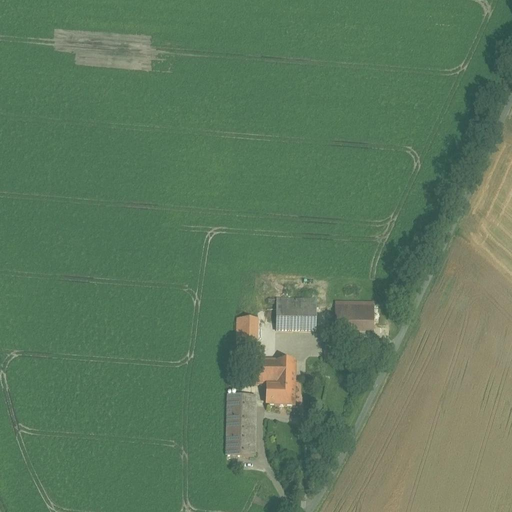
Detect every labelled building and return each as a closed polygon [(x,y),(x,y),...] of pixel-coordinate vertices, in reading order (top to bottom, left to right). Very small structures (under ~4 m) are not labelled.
[(316,300),(276,300),(276,331),(316,332),(316,300)] [(373,307),(335,307),(334,325),(373,325),(373,307)] [(252,320),(237,320),(236,361),(248,361),(248,345),(257,345),(257,320),(252,320)] [(336,343),(325,342),(324,357),(327,357),(327,362),(336,363),(336,355),(336,343)] [(351,355),(336,355),(336,363),(351,363),(351,355)] [(295,362),(256,361),(255,386),(267,386),(266,405),(267,405),(294,407),(295,362)] [(251,397),(228,397),(226,457),(234,457),(254,458),(255,398),(251,397)]
